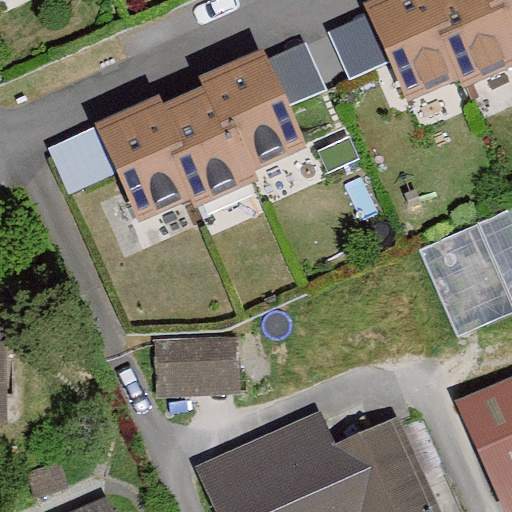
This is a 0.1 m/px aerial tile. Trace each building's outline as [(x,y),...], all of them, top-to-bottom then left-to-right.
[(511,0),(393,0),(368,12),(409,100),(511,52),(511,0)] [(300,143),(261,57),(103,129),(142,215),(300,143)] [(458,336),(511,313),(511,208),(421,246),(458,336)] [(157,395),(239,393),(237,336),(156,338),(157,395)] [(22,348),(0,348),(0,435),(21,436),(22,348)] [(511,402),(477,417),(511,495),(511,402)] [(336,425),(210,480),(223,511),(446,511),(413,436),(352,463),(336,425)]
